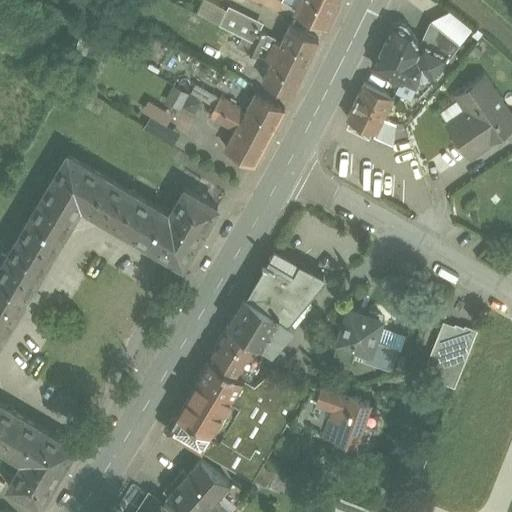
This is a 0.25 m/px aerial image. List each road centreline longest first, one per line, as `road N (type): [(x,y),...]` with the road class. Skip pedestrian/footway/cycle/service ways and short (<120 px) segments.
road 1 (secondary): [(283,168),(77,511)]
road 2 (residential): [(511,292),(283,168)]
road 3 (secondary): [(370,0),(283,168)]
